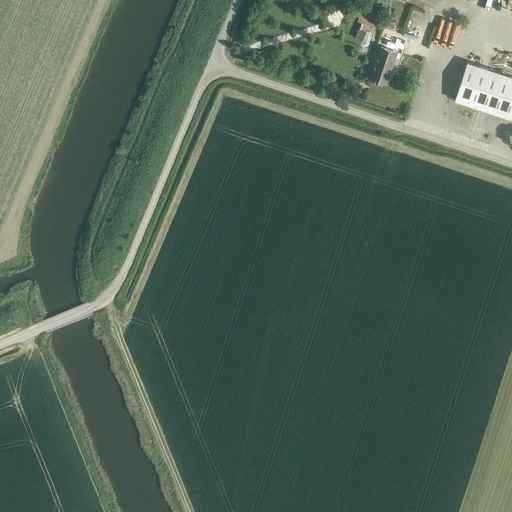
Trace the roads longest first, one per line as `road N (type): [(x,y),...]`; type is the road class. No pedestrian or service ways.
road 1 (unclassified): [(0,344),(95,305),(122,279),(211,64)]
road 2 (unclassified): [(511,165),(211,64)]
